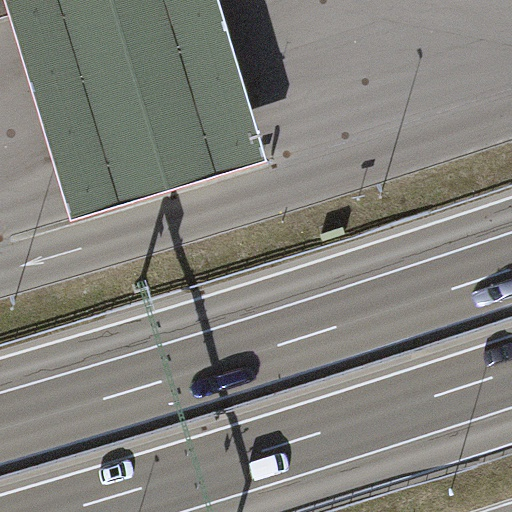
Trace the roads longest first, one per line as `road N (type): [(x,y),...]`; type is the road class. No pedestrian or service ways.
road 1 (motorway): [(511,269),(0,429)]
road 2 (motorway): [(71,511),(511,374)]
